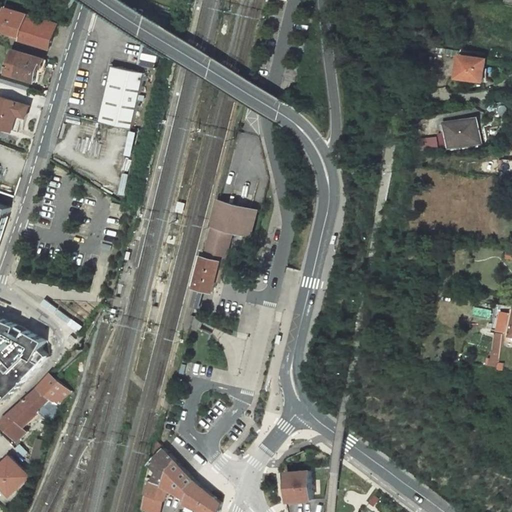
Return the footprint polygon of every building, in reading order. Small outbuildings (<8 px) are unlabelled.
[(29,15),(6,8),(0,27),(0,29),(20,35),(25,21),(55,31),(57,25),(28,16),(29,15)] [(20,35),(22,36),(21,40),(50,49),(55,31),(25,21),(20,35)] [(46,60),(15,50),(8,73),(35,82),(40,68),(43,68),(46,60)] [(462,77),(484,80),(488,58),(465,54),(462,77)] [(109,65),(96,121),(127,129),(140,72),(109,65)] [(30,106),(1,97),(0,99),(0,126),(19,132),(22,121),(26,123),(30,106)] [(480,142),(476,119),(447,123),(450,146),(480,142)] [(511,158),(504,158),(503,171),(511,171),(511,158)] [(0,213),(9,218),(16,196),(0,190),(0,213)] [(209,227),(201,258),(201,262),(193,291),(203,294),(211,295),(219,261),(226,262),(235,231),(254,236),(260,211),(252,208),(217,200),(209,227)] [(177,202),(175,212),(182,213),(184,203),(177,202)] [(197,257),(189,290),(193,291),(201,258),(197,257)] [(193,291),(189,306),(199,309),(202,297),(203,294),(200,293),(197,292),(193,291)] [(14,345),(25,327),(20,324),(7,319),(0,331),(0,360),(4,363),(14,345)] [(48,340),(32,331),(21,348),(9,365),(30,376),(50,355),(48,340)] [(21,348),(14,345),(4,363),(9,365),(21,348)] [(501,366),(502,351),(494,350),(493,365),(501,366)] [(0,394),(9,400),(31,378),(30,376),(9,365),(4,363),(0,360),(0,394)] [(5,426),(19,441),(28,432),(25,427),(55,399),(62,404),(72,392),(51,373),(38,389),(3,421),(5,426)] [(167,501),(171,489),(179,493),(188,470),(166,447),(152,462),(151,463),(158,470),(153,481),(151,480),(147,495),(167,501)] [(9,454),(0,463),(0,483),(11,495),(31,476),(9,454)] [(189,498),(187,502),(200,509),(205,510),(211,491),(199,481),(188,470),(179,493),(189,498)] [(315,500),(313,471),(290,472),(291,501),(315,500)] [(199,511),(221,511),(224,502),(211,491),(205,510),(200,509),(199,511)] [(149,511),(163,511),(167,501),(147,495),(145,494),(142,510),(149,511)]
